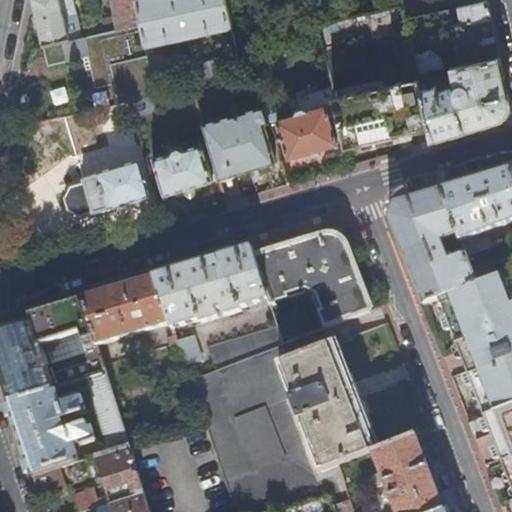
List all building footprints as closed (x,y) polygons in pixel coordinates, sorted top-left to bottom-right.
[(33,0),(43,45),(70,40),(60,0),(33,0)] [(73,0),(60,0),(70,40),(82,37),(73,0)] [(114,0),(120,29),(143,24),(138,0),(114,0)] [(226,0),(138,0),(143,24),(147,41),(148,45),(232,26),(226,0)] [(487,0),(483,0),(450,8),(453,20),(462,18),(463,23),(454,25),(462,65),(500,57),(494,31),(487,0)] [(403,4),(370,12),(375,39),(410,32),(403,4)] [(134,44),(147,41),(143,24),(120,29),(100,33),(110,80),(115,105),(159,95),(155,78),(142,81),(134,44)] [(97,83),(110,80),(100,33),(82,37),(70,40),(43,45),(47,58),(90,48),(97,83)] [(511,107),(500,57),(462,65),(452,67),(455,84),(439,89),(438,85),(422,89),(429,120),(433,140),(465,131),(503,120),(511,107)] [(217,59),(186,66),(191,82),(221,76),(217,59)] [(394,128),(429,120),(422,89),(420,79),(334,98),(335,102),(344,141),(346,147),(378,140),(396,136),(394,128)] [(326,105),(338,143),(344,141),(335,102),(326,105)] [(311,151),(338,143),(326,105),(309,110),(305,107),(297,109),(295,114),(278,119),(289,158),(311,151)] [(261,166),(276,161),(265,123),(222,135),(222,137),(209,141),(221,178),(249,170),(253,168),(261,166)] [(189,187),(213,180),(202,143),(191,146),(189,142),(172,147),(171,152),(154,157),(166,195),(189,187)] [(137,203),(151,199),(140,164),(83,181),(84,183),(70,187),(65,199),(69,212),(78,218),(93,213),(93,216),(122,207),(125,216),(132,214),(139,212),(137,203)] [(263,171),(261,166),(253,168),(249,170),(251,175),(263,171)] [(511,172),(511,170),(473,181),(442,190),(461,240),(479,234),(511,220),(511,172)] [(396,204),(390,217),(407,262),(423,304),(439,298),(477,282),(467,254),(461,240),(442,190),(396,204)] [(481,239),(479,234),(461,240),(467,254),(492,245),(488,236),(481,239)] [(313,297),(325,328),(346,320),(371,310),(349,250),(343,242),(330,236),(325,235),(297,244),(255,257),(269,300),(270,303),(304,293),(313,297)] [(242,308),(269,300),(255,257),(252,247),(202,261),(155,275),(172,323),(173,328),(201,320),(201,322),(219,317),(217,309),(221,307),(224,316),(243,310),(242,308)] [(501,461),(511,490),(511,302),(511,303),(500,273),(477,282),(439,298),(452,333),(457,331),(459,337),(471,368),(467,370),(484,416),(488,414),(493,427),(505,459),(501,461)] [(98,345),(172,323),(155,275),(118,286),(83,297),(95,333),(98,345)] [(55,345),(95,333),(83,297),(35,311),(18,316),(21,325),(0,331),(0,344),(4,358),(9,357),(11,364),(13,369),(8,371),(13,383),(14,383),(20,400),(57,389),(87,380),(107,374),(101,353),(62,365),(55,345)] [(268,511),(336,491),(329,468),(372,452),(373,452),(379,450),(409,438),(406,387),(400,373),(393,354),(389,348),(384,342),(378,335),(370,329),(361,324),(346,320),(325,328),(191,380),(235,511),(268,511)] [(194,336),(178,341),(186,366),(202,360),(194,336)] [(130,445),(107,374),(87,380),(109,452),(130,445)] [(62,405),(57,389),(20,400),(10,404),(22,441),(34,476),(60,467),(79,461),(74,444),(78,443),(82,445),(96,440),(91,422),(65,430),(62,421),(87,413),(82,395),(68,399),(66,404),(62,405)] [(449,511),(448,509),(458,505),(451,488),(441,492),(434,472),(419,434),(409,438),(379,450),(373,452),(380,472),(373,475),(377,487),(385,484),(386,489),(389,496),(395,511),(449,511)] [(135,462),(130,445),(109,452),(96,456),(109,498),(111,503),(144,493),(138,474),(129,477),(125,465),(134,462),(135,462)] [(138,474),(134,462),(125,465),(129,477),(138,474)] [(67,488),(60,467),(34,476),(40,496),(67,488)] [(81,511),(83,511),(111,503),(109,498),(97,502),(94,490),(76,496),(81,511)] [(150,511),(144,493),(111,503),(113,511),(150,511)] [(354,511),(351,501),(334,506),(336,511),(354,511)]
